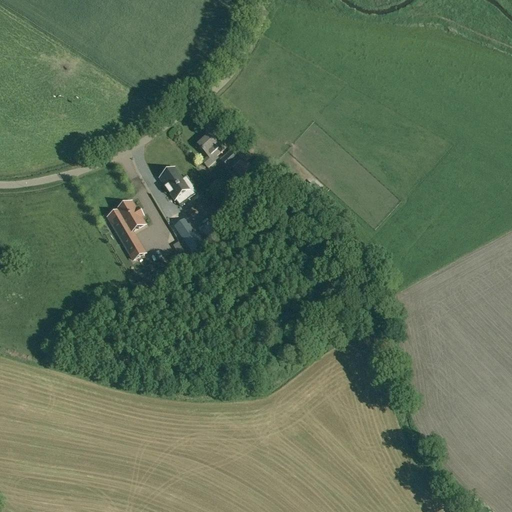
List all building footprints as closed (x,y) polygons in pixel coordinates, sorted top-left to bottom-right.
[(216,157),(223,151),(209,136),(198,146),(208,157),(203,162),(208,168),(218,159),(216,157)] [(230,170),(245,155),(237,146),(221,161),(230,170)] [(257,179),(242,162),(235,169),(250,185),(257,179)] [(184,195),(194,188),(187,177),(182,181),(175,170),(161,180),(166,188),(165,189),(165,190),(166,190),(170,195),(169,196),(170,196),(171,195),(179,207),(188,201),(184,195)] [(243,214),(248,209),(241,201),(236,206),(243,214)] [(113,227),(134,261),(145,255),(132,233),(145,226),(141,220),(145,218),(139,208),(135,210),(132,204),(117,213),(122,222),(113,227)] [(173,246),(180,257),(185,253),(179,242),(173,246)]
